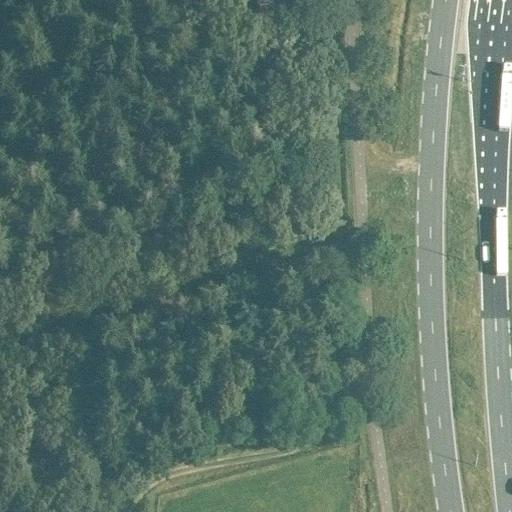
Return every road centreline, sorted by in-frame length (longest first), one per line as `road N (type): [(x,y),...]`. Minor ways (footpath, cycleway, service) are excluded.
road 1 (primary): [(445,0),(430,284),(451,511)]
road 2 (primary): [(510,511),(493,248),(510,0)]
